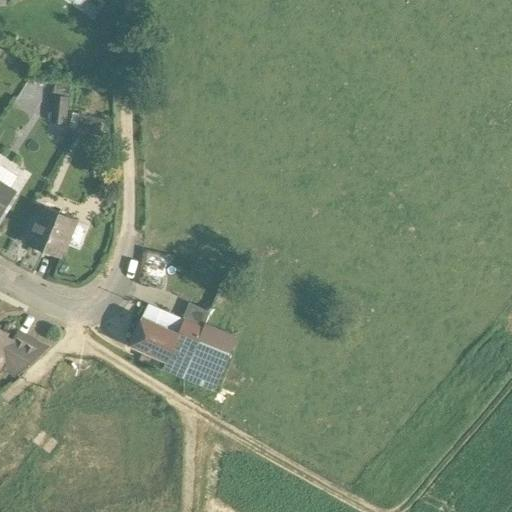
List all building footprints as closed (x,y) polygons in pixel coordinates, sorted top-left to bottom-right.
[(69,86),(53,85),(52,94),(68,95),(69,86)] [(50,96),(50,124),(65,124),(65,96),(50,96)] [(101,122),(70,114),(67,126),(97,134),(101,122)] [(0,212),(13,193),(0,185),(0,212)] [(75,220),(43,207),(28,243),(60,256),(75,220)] [(219,281),(211,278),(207,286),(215,289),(219,281)] [(215,289),(207,286),(202,298),(211,302),(216,290),(215,289)] [(183,322),(177,337),(179,337),(176,344),(192,351),(196,342),(210,309),(191,301),(183,322)] [(165,313),(158,328),(177,337),(183,322),(165,313)] [(158,328),(140,320),(128,345),(167,363),(176,344),(179,337),(177,337),(158,328)] [(6,334),(0,330),(0,366),(16,376),(44,351),(40,346),(16,333),(11,341),(4,337),(6,334)] [(230,357),(196,342),(192,351),(176,344),(167,363),(164,370),(208,389),(211,383),(217,386),(230,357)]
